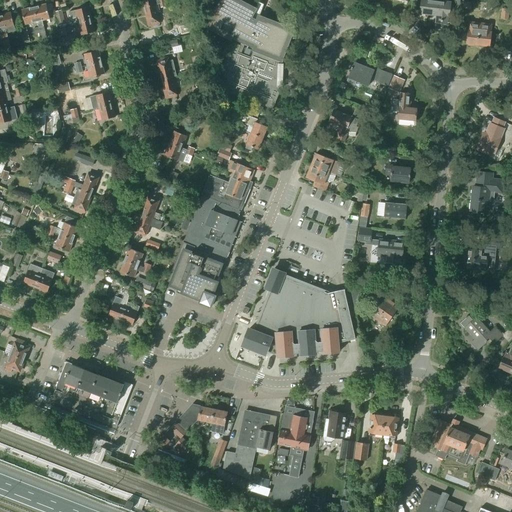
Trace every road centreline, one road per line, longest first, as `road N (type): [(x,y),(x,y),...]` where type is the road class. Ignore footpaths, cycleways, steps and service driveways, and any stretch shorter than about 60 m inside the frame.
road 1 (residential): [(214,364),(320,85),(327,25)]
road 2 (residential): [(69,329),(141,132),(115,0)]
road 3 (residential): [(421,374),(448,89)]
road 4 (tertiary): [(421,374),(283,384),(214,364)]
road 5 (residential): [(108,511),(165,364)]
road 6 (residential): [(448,89),(389,35),(327,25)]
